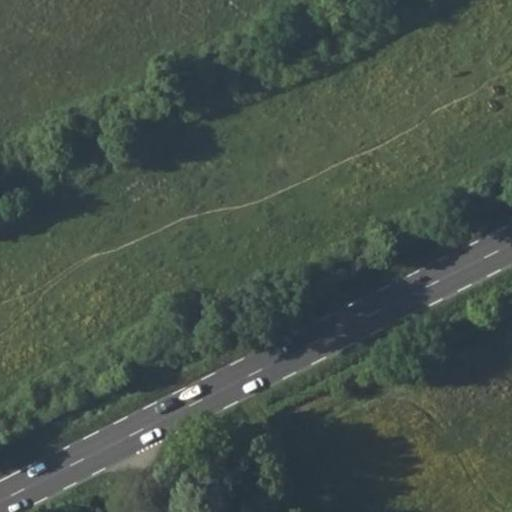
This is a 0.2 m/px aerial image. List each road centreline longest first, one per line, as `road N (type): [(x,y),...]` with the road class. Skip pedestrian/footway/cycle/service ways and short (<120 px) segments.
road 1 (primary): [(148,428),(511,247)]
road 2 (primary): [(0,502),(148,428)]
